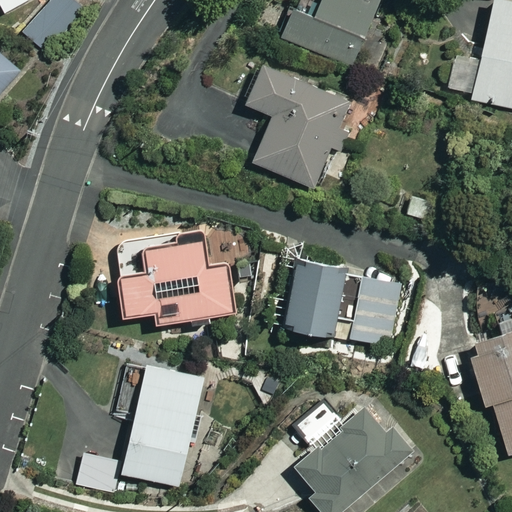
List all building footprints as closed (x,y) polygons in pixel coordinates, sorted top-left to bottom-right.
[(9,15),(35,0),(0,0),(0,5),(2,4),(9,15)] [(86,12),(73,0),(57,0),(26,34),(47,54),(86,12)] [(370,0),(306,0),(303,9),(285,2),(273,34),(347,62),(370,0)] [(511,0),(481,0),(472,45),(450,40),(440,85),(466,91),(465,96),(511,106),(511,0)] [(337,147),(346,126),(333,121),(344,92),(253,56),(236,99),(263,110),(244,157),(309,183),(325,143),(337,147)] [(0,100),(21,75),(0,57),(0,100)] [(424,196),(400,192),(397,211),(421,215),(424,196)] [(139,267),(112,268),(113,310),(144,308),(144,317),(230,313),(228,263),(197,265),(196,237),(137,240),(139,267)] [(335,264),(287,254),(273,320),(322,330),(335,264)] [(399,278),(357,270),(343,338),(386,346),(399,278)] [(511,448),(511,324),(469,338),(462,361),(474,400),(483,397),(500,452),(511,448)] [(201,376),(139,360),(114,459),(81,450),(73,482),(113,492),(119,469),(173,483),(201,376)] [(336,419),(319,399),(291,424),(308,444),(287,462),(308,487),(302,492),(318,511),(333,511),(406,450),(385,426),(379,430),(355,403),(336,419)]
